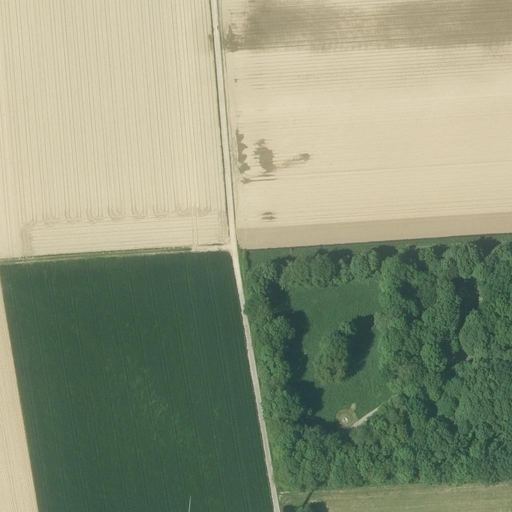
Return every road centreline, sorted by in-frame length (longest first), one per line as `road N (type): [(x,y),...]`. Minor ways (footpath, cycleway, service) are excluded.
road 1 (track): [(213,0),(232,247),(277,511)]
road 2 (track): [(232,247),(0,262)]
